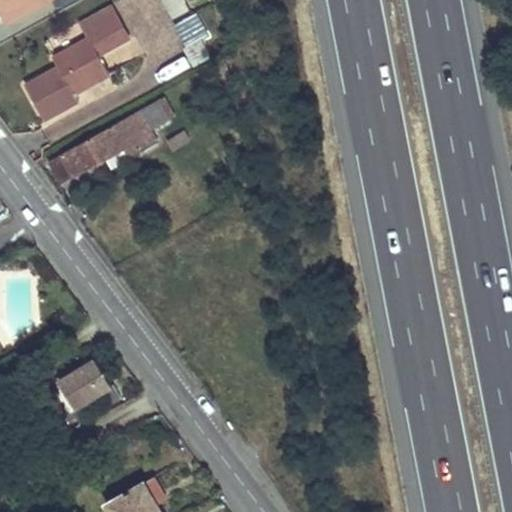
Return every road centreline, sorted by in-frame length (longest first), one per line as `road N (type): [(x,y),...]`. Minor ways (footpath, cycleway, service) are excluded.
road 1 (motorway): [(356,0),(454,511)]
road 2 (tertiary): [(0,159),(271,511)]
road 3 (motorway): [(511,392),(436,0)]
